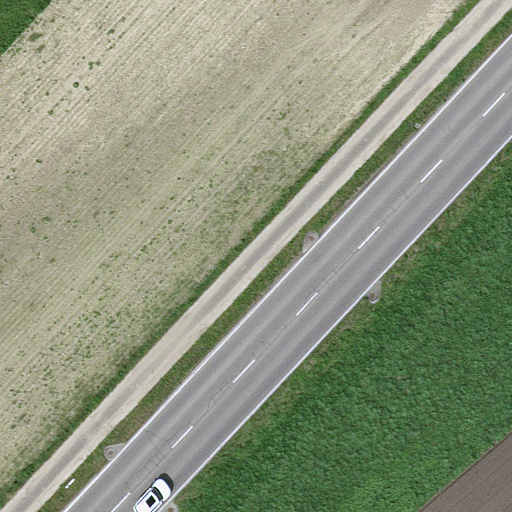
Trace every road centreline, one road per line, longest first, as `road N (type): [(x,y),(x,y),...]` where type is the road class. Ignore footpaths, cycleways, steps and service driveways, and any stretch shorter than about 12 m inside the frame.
road 1 (track): [(21,511),(506,0)]
road 2 (secondary): [(126,511),(511,98)]
